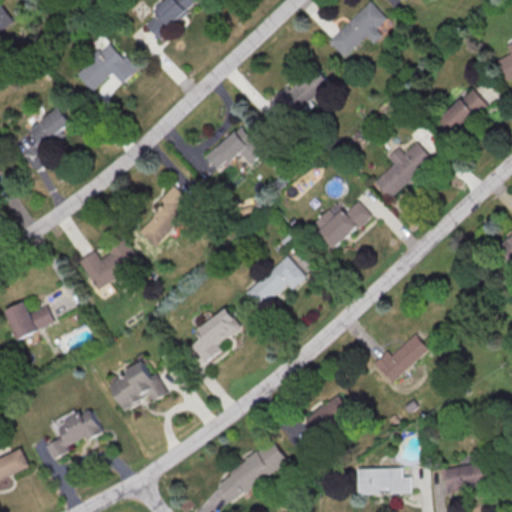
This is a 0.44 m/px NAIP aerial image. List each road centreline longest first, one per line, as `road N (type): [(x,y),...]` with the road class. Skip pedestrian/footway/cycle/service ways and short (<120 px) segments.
road 1 (residential): [(511,163),(249,402),(83,511)]
road 2 (residential): [(289,0),(141,146),(0,253)]
